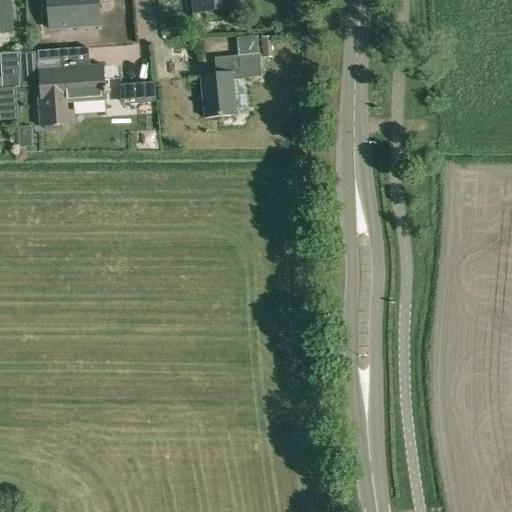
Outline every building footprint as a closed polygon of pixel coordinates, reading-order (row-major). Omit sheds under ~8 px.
[(0,0),(0,34),(15,33),(12,0),(0,0)] [(49,0),(51,29),(101,25),(99,4),(108,3),(110,0),(49,0)] [(197,0),(199,13),(243,8),(242,0),(197,0)] [(109,81),(106,81),(105,66),(70,69),(69,49),(38,51),(39,62),(58,60),(59,68),(40,70),(42,98),(39,99),(41,127),(76,124),(75,111),(68,111),(67,103),(108,100),(107,94),(110,94),(109,81)] [(1,54),(3,79),(0,79),(0,120),(18,120),(16,87),(20,87),(22,52),(1,54)] [(233,81),(262,78),(260,54),(215,59),(216,75),(202,76),(207,119),(237,116),(233,81)] [(122,78),(123,96),(155,93),(153,75),(122,78)]
